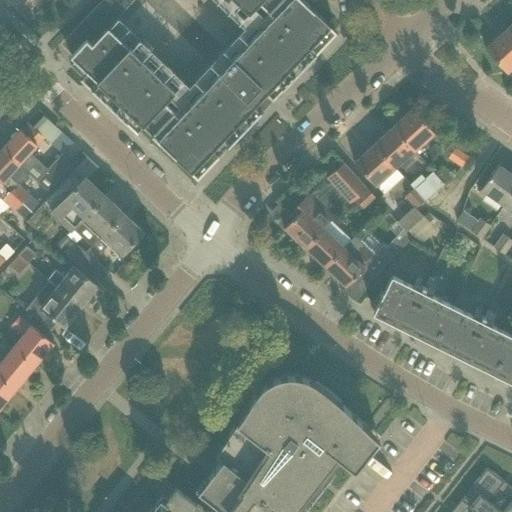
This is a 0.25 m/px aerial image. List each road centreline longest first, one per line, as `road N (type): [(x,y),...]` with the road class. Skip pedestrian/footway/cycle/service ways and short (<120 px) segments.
road 1 (residential): [(511,440),(449,413),(210,242)]
road 2 (residential): [(0,489),(210,242)]
road 3 (residential): [(210,242),(233,206),(402,46)]
road 4 (residential): [(210,242),(40,73)]
road 5 (residential): [(511,126),(402,46)]
